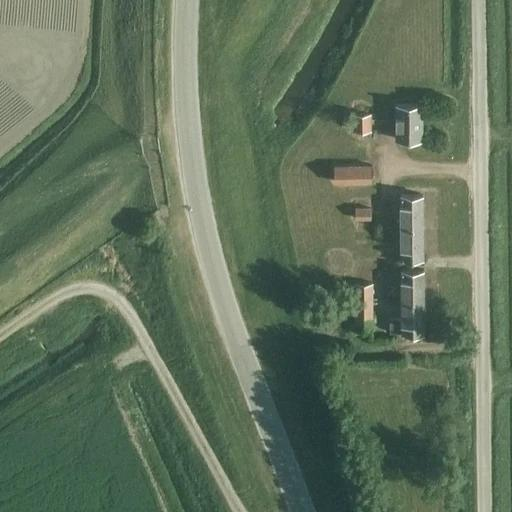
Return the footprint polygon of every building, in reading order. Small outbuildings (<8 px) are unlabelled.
[(422,104),(395,104),(396,139),(422,138),(422,104)] [(370,132),(370,116),(354,116),(354,132),(370,132)] [(346,165),(334,165),(334,181),(347,181),(371,181),(371,165),(346,165)] [(396,222),(396,226),(423,226),(422,194),(400,194),(401,222),(396,222)] [(352,197),(352,209),(368,209),(368,197),(352,197)] [(371,220),(371,209),(355,209),(355,220),(371,220)] [(423,257),(423,226),(396,226),(396,231),(401,231),(401,257),(423,257)] [(423,269),(401,269),(401,296),(401,301),(423,301),(423,269)] [(356,306),(372,305),(372,283),(356,284),(356,306)] [(401,316),(390,317),(390,331),(401,331),(401,333),(424,332),(423,301),(401,301),(401,306),(401,316)] [(372,305),(356,306),(356,320),(356,329),(372,329),(372,319),(372,305)]
